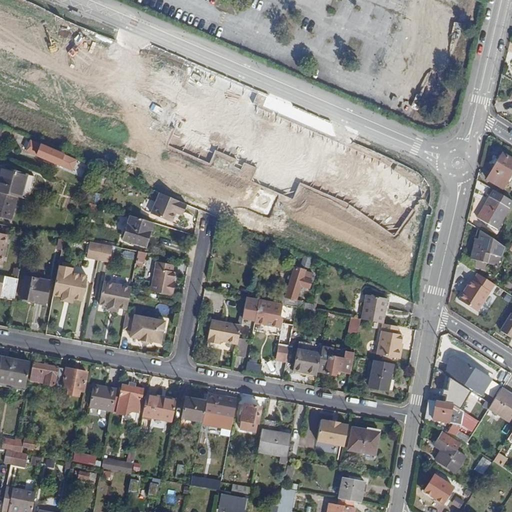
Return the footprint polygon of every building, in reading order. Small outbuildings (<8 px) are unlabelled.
[(0,129),(0,136),(12,142),(17,132),(2,126),(0,129)] [(61,171),(66,156),(30,141),(26,151),(59,165),(55,175),(61,177),(63,172),(61,171)] [(487,179),(502,188),(511,170),(511,159),(502,154),(487,179)] [(0,192),(17,197),(21,198),(27,174),(2,167),(0,176),(0,192)] [(95,183),(102,184),(105,172),(97,170),(95,183)] [(82,196),(90,199),(92,191),(84,189),(82,196)] [(89,204),(97,206),(100,192),(92,190),(92,191),(90,199),(89,204)] [(478,218),(497,229),(511,202),(511,201),(494,190),(478,218)] [(0,218),(10,221),(17,197),(0,192),(0,218)] [(152,215),(172,223),(176,214),(160,207),(164,197),(187,206),(187,205),(161,194),(160,196),(161,197),(158,204),(157,204),(152,215)] [(177,211),(184,213),(187,206),(164,197),(160,207),(176,214),(177,211)] [(88,211),(98,213),(99,207),(97,206),(89,204),(88,211)] [(123,240),(145,247),(153,223),(131,217),(123,240)] [(489,254),(500,257),(503,246),(482,232),(479,241),(476,240),(471,259),(486,263),(489,254)] [(113,246),(89,241),(86,257),(109,263),(113,246)] [(139,251),(136,268),(144,269),(147,253),(139,251)] [(301,267),(307,269),(311,258),(304,256),(301,267)] [(175,283),(174,282),(176,273),(173,272),(174,265),(157,261),(153,282),(164,285),(162,292),(151,290),(151,291),(171,295),(171,294),(173,294),(175,283)] [(72,268),(58,266),(53,296),(62,297),(74,299),(83,301),(87,276),(72,273),(72,268)] [(10,278),(18,279),(20,269),(13,268),(12,274),(11,274),(10,278)] [(302,301),(296,300),(301,285),(309,288),(313,274),(294,268),(285,297),(270,294),(268,302),(296,307),(313,311),(314,305),(301,303),(302,301)] [(458,301),(477,312),(494,285),(477,275),(473,282),(471,281),(466,288),(468,289),(465,293),(463,292),(458,301)] [(34,302),(45,304),(49,282),(24,277),(20,297),(35,299),(34,302)] [(151,290),(162,292),(164,285),(153,282),(151,290)] [(132,288),(106,283),(102,305),(110,306),(110,308),(119,310),(119,308),(128,310),(132,288)] [(384,321),(383,321),(386,303),(387,304),(388,299),(367,295),(362,320),(383,324),(384,321)] [(283,320),(279,319),(281,310),(295,312),(296,307),(268,302),(246,297),(243,310),(257,313),(255,324),(281,329),(283,320)] [(511,312),(501,332),(511,338),(511,312)] [(167,321),(134,314),(129,338),(162,345),(167,321)] [(349,334),(357,335),(360,320),(352,318),(349,334)] [(219,341),(237,344),(240,326),(212,321),(209,338),(210,339),(210,342),(219,344),(219,341)] [(383,324),(378,355),(399,359),(403,335),(397,334),(398,327),(383,324)] [(234,356),(243,357),(247,339),(238,337),(237,344),(234,356)] [(297,350),(320,355),(322,346),(298,341),(297,350)] [(279,344),(276,361),(288,363),(291,346),(279,344)] [(354,353),(345,351),(345,350),(322,346),(320,355),(317,372),(335,375),(336,371),(350,373),(354,353)] [(462,386),(465,381),(456,375),(460,368),(458,367),(460,363),(465,366),(470,356),(456,347),(455,349),(452,347),(449,352),(452,353),(448,359),(447,358),(445,362),(446,363),(440,372),(442,373),(454,381),(462,386)] [(317,375),(317,372),(320,355),(297,350),(293,370),(309,374),(317,375)] [(0,383),(26,389),(31,364),(1,358),(0,364),(0,383)] [(368,387),(388,391),(393,365),(374,361),(368,387)] [(248,362),(245,374),(260,377),(263,366),(248,362)] [(31,381),(55,386),(59,367),(35,363),(31,381)] [(80,391),(84,392),(88,373),(66,369),(65,370),(60,369),(56,387),(68,389),(67,394),(78,396),(80,391)] [(456,388),(453,387),(454,381),(442,373),(440,385),(439,385),(436,401),(453,405),(454,396),(456,391),(456,388)] [(132,412),(138,413),(144,390),(135,388),(129,386),(123,385),(117,415),(125,416),(132,412)] [(89,408),(113,412),(117,390),(102,387),(101,391),(93,389),(89,408)] [(489,409),(510,422),(511,418),(511,397),(501,391),(492,405),(489,409)] [(211,423),(232,427),(237,398),(224,396),(224,393),(216,392),(216,395),(208,394),(206,401),(204,412),(213,413),(211,423)] [(143,416),(172,422),(176,402),(147,396),(143,416)] [(202,422),(204,412),(206,401),(186,398),(182,418),(202,422)] [(426,419),(462,426),(464,412),(453,405),(436,401),(429,400),(426,419)] [(488,411),(489,409),(492,405),(487,402),(484,408),(488,411)] [(241,420),(258,424),(261,407),(244,404),(241,420)] [(202,422),(211,423),(213,413),(204,412),(202,422)] [(344,447),(348,426),(340,425),(340,423),(329,422),(329,423),(321,421),(317,442),(344,447)] [(349,450),(375,455),(379,436),(367,434),(368,429),(362,428),(353,426),(349,450)] [(367,434),(379,436),(380,429),(363,426),(362,428),(368,429),(367,434)] [(258,452),(286,457),(290,435),(262,430),(258,452)] [(466,444),(470,438),(459,431),(455,437),(466,444)] [(435,461),(455,473),(466,457),(456,451),(460,444),(443,433),(434,446),(441,450),(435,461)] [(4,449),(13,451),(15,440),(6,438),(4,449)] [(22,453),(23,447),(25,440),(16,439),(15,440),(13,451),(22,453)] [(23,447),(39,450),(40,442),(25,439),(25,440),(23,447)] [(11,464),(26,467),(28,454),(22,453),(13,451),(11,464)] [(95,464),(97,456),(76,452),(75,460),(95,464)] [(498,455),(493,463),(502,468),(507,460),(498,455)] [(476,470),(483,475),(491,463),(484,458),(476,470)] [(103,459),(103,470),(133,472),(133,461),(103,459)] [(182,478),(185,465),(179,464),(176,477),(182,478)] [(286,478),(292,479),(294,468),(288,467),(286,478)] [(443,505),(454,487),(434,475),(423,492),(443,505)] [(138,491),(139,479),(132,478),(130,490),(138,491)] [(355,502),(360,503),(364,482),(343,478),(339,499),(355,502)] [(207,489),(220,491),(222,483),(209,480),(207,489)] [(149,494),(157,496),(159,483),(151,482),(149,494)] [(246,496),(249,497),(251,489),(234,485),(232,494),(246,496)] [(276,511),(291,511),(295,491),(281,488),(278,502),(276,511)] [(9,511),(32,511),(33,506),(36,494),(13,489),(9,511)] [(244,511),(246,496),(232,494),(221,492),(219,507),(226,508),(225,511),(235,511),(236,510),(244,511)] [(452,503),(460,508),(464,500),(457,496),(452,503)] [(337,505),(354,508),(355,502),(339,499),(337,505)] [(146,511),(152,511),(155,503),(148,502),(146,511)]
